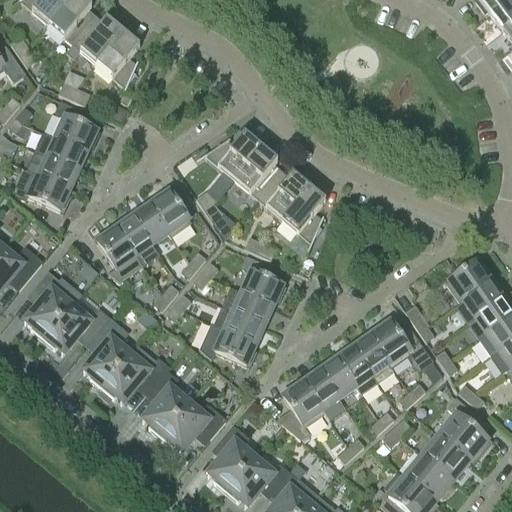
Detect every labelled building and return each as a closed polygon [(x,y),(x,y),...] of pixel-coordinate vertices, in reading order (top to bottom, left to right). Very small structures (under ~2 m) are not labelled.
[(10,13),(18,7),(28,0),(25,0),(9,12),(10,13)] [(28,0),(18,7),(46,31),(71,1),(69,0),(28,0)] [(486,17),(488,19),(511,0),(478,0),(473,4),(484,19),(486,17)] [(501,35),(511,26),(511,0),(488,19),(501,35)] [(95,21),(71,1),(46,31),(70,51),(95,21)] [(119,41),(95,21),(70,51),(64,59),(72,66),(79,57),(94,71),(119,41)] [(511,50),(511,26),(501,35),(511,50)] [(17,60),(28,53),(19,41),(9,48),(17,60)] [(136,55),(119,41),(94,71),(111,84),(123,94),(134,70),(128,64),(136,55)] [(28,53),(17,60),(25,73),(36,65),(28,53)] [(136,67),(134,70),(123,94),(119,104),(120,104),(137,67),(136,67)] [(70,105),(75,93),(62,87),(57,99),(70,105)] [(89,100),(75,93),(70,105),(84,111),(89,100)] [(1,113),(9,120),(18,108),(11,102),(1,113)] [(51,142),(85,158),(88,152),(91,153),(98,138),(76,128),(81,117),(59,107),(54,118),(61,121),(51,142)] [(14,124),(21,130),(31,119),(23,112),(14,124)] [(9,120),(1,113),(0,114),(0,127),(1,129),(9,120)] [(21,130),(14,124),(6,132),(14,139),(21,130)] [(46,162),(77,176),(85,158),(51,142),(51,143),(54,144),(46,162)] [(232,186),(257,156),(240,143),(233,152),(226,147),(229,145),(228,144),(195,167),(196,168),(192,170),(224,196),(232,186)] [(257,206),(281,176),(257,156),(232,186),(257,206)] [(77,176),(46,162),(45,163),(34,158),(26,176),(68,195),(77,176)] [(65,201),(68,195),(26,176),(25,177),(22,176),(12,198),(15,201),(22,204),(24,200),(62,218),(69,202),(65,201)] [(281,176),(257,206),(281,226),(305,196),(281,176)] [(148,210),(170,241),(189,228),(166,194),(152,204),(154,207),(148,210)] [(321,210),(305,196),(281,226),(309,249),(320,225),(314,219),(321,210)] [(195,204),(203,216),(213,209),(205,197),(195,204)] [(213,209),(203,216),(211,228),(222,221),(213,209)] [(132,222),(151,250),(167,239),(169,242),(170,241),(148,210),(132,222)] [(151,250),(132,222),(115,234),(142,273),(159,261),(151,250)] [(321,222),(320,225),(309,249),(305,259),(306,259),(322,222),(321,222)] [(142,273),(115,234),(109,237),(107,234),(94,244),(115,275),(106,281),(118,289),(142,273)] [(243,254),(256,260),(261,248),(248,242),(243,254)] [(275,254),(261,248),(256,260),(269,266),(275,254)] [(16,262),(3,251),(0,254),(0,293),(10,282),(21,290),(40,267),(23,253),(16,262)] [(204,263),(197,257),(187,268),(195,275),(204,263)] [(237,297),(271,313),(274,306),(277,308),(284,293),(262,282),(267,272),(245,262),(240,273),(247,276),(237,297)] [(445,288),(459,309),(490,287),(485,281),(488,279),(479,265),(445,288)] [(209,267),(199,279),(207,285),(216,274),(209,267)] [(195,275),(187,268),(180,277),(187,284),(195,275)] [(29,334),(41,344),(72,308),(79,299),(60,284),(58,287),(47,278),(30,298),(40,307),(23,328),(24,329),(26,326),(32,331),(29,334)] [(200,294),(207,285),(199,279),(192,288),(200,294)] [(490,287),(459,309),(455,312),(466,328),(501,304),(490,287)] [(162,298),(170,305),(177,296),(170,289),(162,298)] [(271,313),(237,297),(237,298),(229,294),(220,312),(263,331),(271,313)] [(170,305),(162,298),(153,310),(160,316),(170,305)] [(174,309),(182,315),(189,306),(182,300),(174,309)] [(511,318),(501,304),(466,328),(478,345),(511,321),(511,318)] [(72,308),(41,344),(53,355),(56,351),(62,356),(60,359),(61,359),(78,338),(89,347),(109,324),(98,315),(90,323),(72,308)] [(182,315),(174,309),(165,320),(173,327),(182,315)] [(404,317),(418,337),(428,330),(414,310),(404,317)] [(212,330),(254,350),(263,331),(220,312),(212,330)] [(511,321),(478,345),(490,362),(511,346),(511,321)] [(88,383),(100,394),(131,357),(120,348),(128,340),(109,324),(89,347),(99,356),(82,377),(83,378),(85,375),(91,380),(88,383)] [(375,337),(369,341),(390,372),(407,361),(407,360),(408,360),(409,359),(410,359),(411,360),(412,361),(412,362),(424,357),(411,337),(401,344),(387,324),(373,334),(375,337)] [(254,350),(212,330),(209,329),(197,355),(210,366),(214,357),(248,372),(255,357),(252,356),(254,350)] [(428,330),(418,337),(425,347),(433,341),(426,332),(428,331),(428,330)] [(352,353),(377,389),(393,378),(389,372),(390,372),(369,341),(352,353)] [(511,346),(490,362),(501,378),(505,375),(506,376),(511,371),(511,346)] [(131,357),(100,394),(112,404),(115,400),(121,405),(119,408),(120,409),(137,387),(148,396),(168,373),(157,364),(155,366),(136,351),(131,357)] [(377,389),(352,353),(335,364),(354,392),(360,401),(377,389)] [(434,361),(441,371),(449,365),(443,355),(434,361)] [(407,361),(406,361),(407,362),(407,363),(408,364),(409,364),(409,365),(411,367),(411,368),(412,369),(413,370),(413,371),(413,372),(414,372),(415,374),(416,375),(417,375),(420,375),(420,374),(422,374),(423,375),(424,377),(426,379),(427,380),(427,381),(428,382),(429,383),(429,384),(430,384),(430,385),(431,386),(431,387),(433,387),(434,386),(436,384),(437,383),(440,381),(440,379),(438,377),(436,374),(435,372),(434,372),(434,371),(433,369),(431,365),(429,363),(429,362),(428,362),(428,361),(427,360),(427,359),(426,359),(426,358),(425,357),(424,357),(423,358),(421,359),(420,360),(419,361),(417,362),(416,362),(414,364),(413,363),(412,362),(412,363),(412,362),(411,362),(411,360),(410,359),(409,359),(408,360),(407,360),(407,361)] [(318,376),(338,404),(354,392),(335,364),(318,376)] [(456,375),(449,365),(441,371),(448,381),(456,375)] [(147,433),(159,443),(187,409),(169,394),(171,392),(171,391),(176,385),(165,376),(168,373),(148,396),(159,405),(141,426),(142,427),(144,424),(150,429),(147,433)] [(338,404),(318,376),(302,388),(323,419),(323,418),(321,415),(338,404)] [(303,433),(323,419),(302,388),(295,392),(293,389),(279,399),(293,419),(280,428),(299,444),(307,438),(303,433)] [(417,389),(408,397),(414,405),(424,396),(417,389)] [(457,398),(466,405),(472,397),(463,390),(457,398)] [(404,414),(413,406),(414,405),(408,397),(398,406),(404,414)] [(483,407),(472,397),(466,405),(477,414),(483,407)] [(455,420),(438,441),(471,469),(489,448),(471,433),(479,424),(454,404),(446,413),(455,420)] [(187,409),(159,443),(171,453),(174,449),(180,454),(178,457),(179,458),(197,437),(207,446),(224,425),(208,411),(202,412),(200,414),(190,406),(187,409)] [(386,417),(377,425),(384,432),(392,425),(386,417)] [(402,424),(391,434),(400,443),(410,434),(402,424)] [(375,440),(383,433),(384,432),(377,425),(368,433),(375,440)] [(212,487),(224,497),(252,464),(240,453),(247,444),(232,432),(215,452),(224,459),(206,481),(207,481),(209,479),(215,484),(212,487)] [(389,453),(400,443),(391,434),(380,444),(389,453)] [(471,469),(438,441),(421,461),(452,487),(468,468),(470,470),(471,469)] [(356,444),(346,452),(353,460),(363,451),(356,444)] [(343,469),(353,460),(346,452),(336,461),(343,469)] [(244,511),(262,491),(270,498),(287,478),(278,470),(274,476),(255,461),(252,464),(224,497),(237,507),(240,504),(245,509),(243,511),(244,511)] [(404,481),(437,509),(438,508),(436,506),(452,487),(421,461),(404,481)] [(305,511),(315,501),(287,478),(270,498),(279,506),(273,511),(305,511)] [(435,511),(437,509),(404,481),(387,502),(378,495),(370,504),(379,511),(435,511)] [(328,511),(315,501),(305,511),(328,511)]
